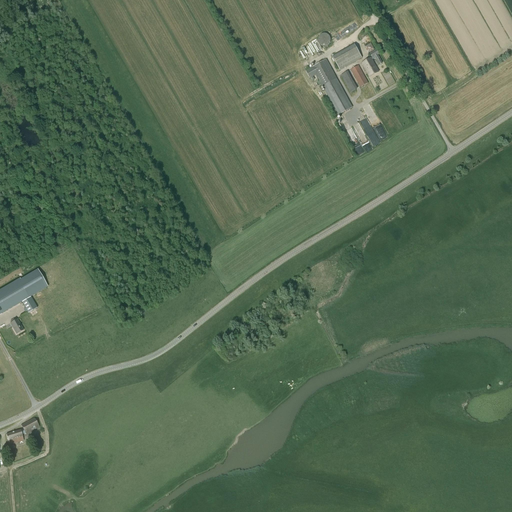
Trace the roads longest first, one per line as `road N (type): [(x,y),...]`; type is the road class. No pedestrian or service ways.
road 1 (tertiary): [(0,424),(74,382),(154,354),(291,253),(452,152)]
road 2 (unclassified): [(452,152),(364,0)]
